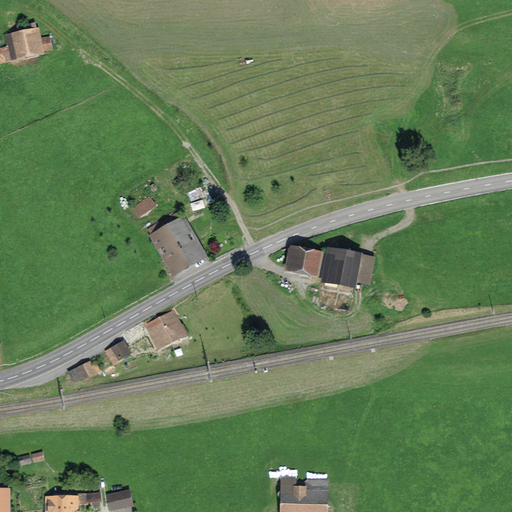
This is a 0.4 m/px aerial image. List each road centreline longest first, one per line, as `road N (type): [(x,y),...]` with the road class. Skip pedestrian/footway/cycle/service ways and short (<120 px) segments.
road 1 (primary): [(511,180),(386,205),(295,234),(0,381)]
road 2 (track): [(32,13),(165,117),(228,198),(255,251)]
road 3 (track): [(358,291),(352,313),(320,313),(292,277),(255,251)]
